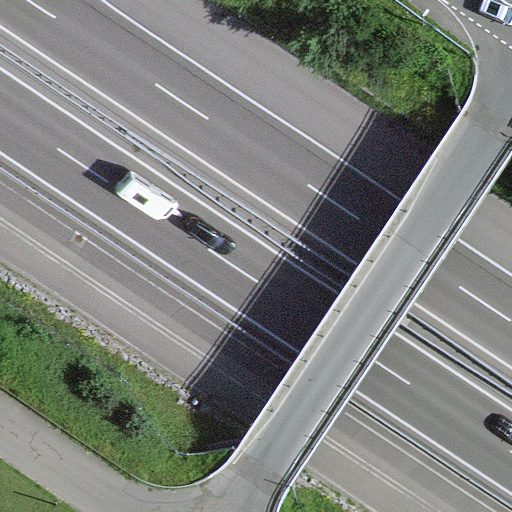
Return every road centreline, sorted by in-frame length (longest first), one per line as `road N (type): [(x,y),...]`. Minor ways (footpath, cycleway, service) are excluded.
road 1 (motorway): [(0,114),(511,455)]
road 2 (motorway): [(511,320),(25,0)]
road 3 (unclassified): [(243,511),(511,98)]
road 4 (unclassified): [(129,511),(0,425)]
